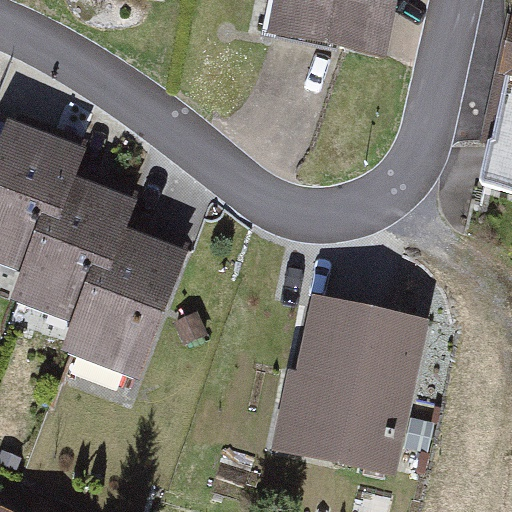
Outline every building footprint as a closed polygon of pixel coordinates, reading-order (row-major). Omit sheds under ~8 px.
[(396,0),(273,0),(268,29),(385,54),(396,0)] [(511,26),(502,74),(511,76),(511,26)] [(82,145),(12,116),(0,145),(0,260),(29,272),(71,171),(82,145)] [(135,198),(71,171),(29,272),(18,298),(82,325),(124,224),(135,198)] [(190,252),(124,224),(82,325),(71,350),(138,377),(190,252)] [(411,485),(443,325),(329,302),(314,379),(305,377),(288,461),(411,485)]
